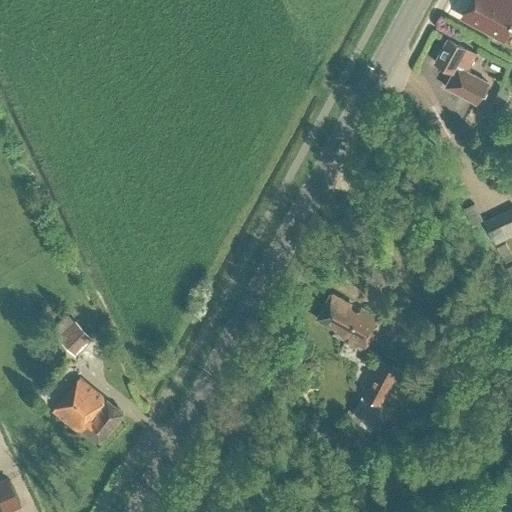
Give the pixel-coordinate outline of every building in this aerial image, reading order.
[(511,0),(468,0),(461,14),(503,37),(511,20),(511,0)] [(447,36),(434,60),(432,64),(450,73),(442,87),(473,104),(485,82),(466,71),(476,52),(447,36)] [(511,207),(484,221),(494,243),(511,234),(511,207)] [(331,292),(317,318),(336,329),(333,334),(367,353),(385,318),(361,305),(358,311),(348,305),(350,302),(331,292)] [(49,331),(73,356),(91,339),(73,320),(72,321),(66,315),(49,331)] [(440,364),(450,383),(468,372),(457,354),(440,364)] [(397,369),(377,359),(351,412),(379,426),(389,408),(380,404),(397,369)] [(98,442),(122,412),(79,378),(53,410),(78,431),(80,428),(98,442)] [(0,511),(6,511),(18,506),(6,480),(0,482),(0,511)]
